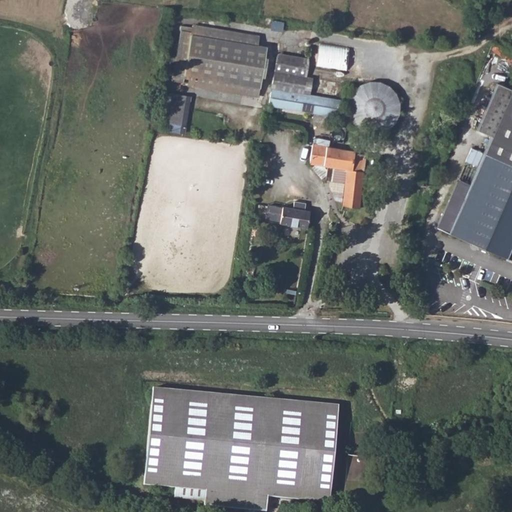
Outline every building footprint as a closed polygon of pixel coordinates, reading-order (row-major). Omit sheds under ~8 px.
[(190,37),(257,47),(258,39),(180,26),(179,30),(183,31),(176,74),(173,73),(171,80),(257,95),(259,86),(184,74),(190,37)] [(266,49),(258,48),(190,37),(184,74),(259,86),(261,76),(264,77),(267,58),(264,58),(266,49)] [(348,68),(350,45),(320,42),(318,66),(348,68)] [(277,53),(271,86),(302,92),(304,81),(311,82),(312,76),(304,75),(308,59),(277,53)] [(314,77),(313,88),(321,89),(322,78),(314,77)] [(356,86),(349,96),(347,109),(352,121),(362,129),(376,131),(388,125),(396,115),(397,102),(392,90),(381,82),(369,80),(356,86)] [(302,92),(271,86),(267,103),(313,111),(334,115),(335,116),(339,99),(309,93),(311,82),(304,81),(302,92)] [(457,179),(437,227),(511,261),(511,94),(496,88),(475,133),(489,139),(469,185),(457,179)] [(169,92),(167,101),(179,102),(180,94),(169,92)] [(179,102),(167,101),(164,122),(184,125),(188,104),(179,102)] [(334,115),(313,111),(310,123),(326,126),(327,119),(333,120),(334,115)] [(313,147),(311,164),(348,170),(343,207),(360,208),(364,170),(366,154),(351,152),(352,149),(336,147),(314,144),(313,147)] [(293,210),(282,209),(282,211),(267,209),(266,222),(281,223),(281,225),(307,228),(309,212),(304,212),(304,206),(293,204),(293,210)] [(150,387),(142,485),(172,488),(170,498),(201,501),(201,507),(240,511),(250,511),(254,511),(262,511),(264,497),(325,503),(335,405),(150,387)]
